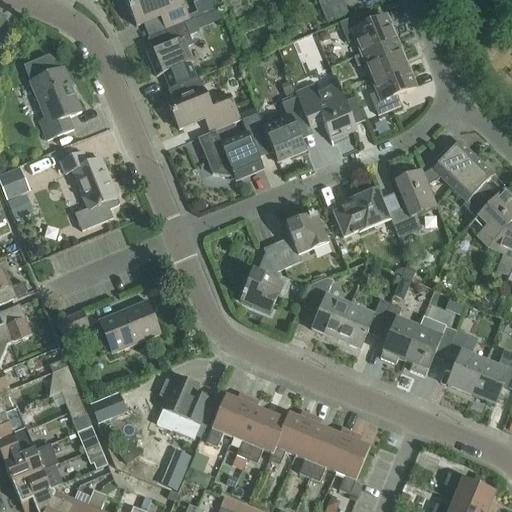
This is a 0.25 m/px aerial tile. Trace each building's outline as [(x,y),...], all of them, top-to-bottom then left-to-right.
[(148,39),(183,25),(189,22),(187,17),(179,0),(169,0),(165,1),(164,0),(123,0),(135,28),(142,26),(148,39)] [(201,12),(187,17),(189,22),(193,21),(216,11),(211,0),(204,0),(197,3),(201,12)] [(322,0),(317,2),(325,23),(347,14),(341,0),(322,0)] [(361,56),(394,42),(384,18),(366,26),(362,15),(339,25),(347,45),(355,41),(361,56)] [(208,16),(194,21),(199,32),(212,26),(208,16)] [(169,91),(195,81),(189,65),(192,64),(185,49),(192,46),(183,25),(148,39),(146,40),(152,53),(146,55),(156,79),(163,76),(169,91)] [(481,59),(491,51),(475,30),(465,38),(481,59)] [(361,56),(353,59),(357,69),(365,65),(371,80),(404,66),(394,42),(361,56)] [(24,68),(30,83),(29,84),(44,121),(38,123),(46,143),(73,132),(68,120),(81,114),(62,70),(61,70),(48,58),(24,68)] [(404,66),(371,80),(377,94),(369,98),(377,118),(400,108),(396,98),(414,90),(404,66)] [(210,135),(239,123),(228,97),(208,105),(198,79),(195,81),(169,91),(168,92),(172,102),(167,104),(178,132),(204,121),(210,135)] [(294,95),(289,83),(280,87),(285,99),(294,95)] [(294,95),(296,99),(307,126),(320,120),(330,143),(355,132),(353,127),(343,104),(337,88),(317,96),(314,87),(294,95)] [(307,126),(296,99),(281,106),(286,119),(263,129),(268,142),(267,143),(277,165),(305,153),(295,131),(307,126)] [(354,100),(343,104),(353,127),(364,123),(354,100)] [(263,129),(257,116),(239,123),(210,135),(197,141),(212,177),(231,179),(233,178),(234,182),(262,171),(253,149),(267,143),(268,142),(263,129)] [(449,188),(476,161),(459,144),(451,153),(447,149),(434,162),(438,166),(433,171),(432,170),(422,175),(427,187),(435,184),(440,179),(449,188)] [(13,158),(16,167),(34,160),(30,151),(13,158)] [(119,209),(115,201),(117,200),(100,161),(87,167),(83,155),(60,165),(65,177),(72,174),(87,210),(73,216),(81,235),(112,222),(108,213),(119,209)] [(493,177),(476,161),(449,188),(465,204),(462,207),(475,220),(477,218),(497,198),(485,186),(493,177)] [(24,195),(29,193),(19,171),(0,178),(0,186),(6,202),(24,195)] [(397,194),(381,201),(388,217),(390,223),(397,241),(420,232),(414,218),(436,209),(427,187),(422,175),(420,171),(393,184),(397,194)] [(358,236),(390,223),(388,217),(381,201),(377,191),(345,204),(347,208),(332,215),(343,241),(358,235),(358,236)] [(501,289),(511,264),(511,201),(502,192),(497,198),(477,218),(487,228),(477,238),(488,249),(503,255),(495,274),(499,276),(495,287),(501,289)] [(290,240),(273,247),(284,272),(301,264),(298,257),(327,245),(315,215),(285,228),(290,240)] [(7,227),(0,230),(0,239),(10,235),(7,227)] [(284,272),(273,247),(263,251),(264,255),(256,275),(252,273),(239,303),(269,316),(282,286),(273,282),(276,275),(284,272)] [(405,268),(400,279),(410,283),(415,273),(405,268)] [(0,309),(29,298),(23,284),(11,289),(4,273),(0,274),(0,309)] [(400,279),(397,289),(403,291),(408,289),(410,283),(400,279)] [(335,342),(349,309),(325,299),(332,284),(326,281),(310,287),(304,303),(320,310),(311,332),(335,342)] [(373,319),(349,309),(335,342),(359,352),(368,329),(378,333),(379,331),(389,306),(379,302),(373,319)] [(159,337),(145,304),(99,323),(112,356),(159,337)] [(389,306),(379,331),(389,335),(379,360),(395,367),(397,361),(405,364),(418,330),(396,321),(400,311),(389,306)] [(0,330),(3,329),(11,348),(31,339),(19,309),(0,316),(0,330)] [(55,324),(62,341),(88,330),(81,314),(55,324)] [(445,359),(456,334),(436,326),(432,336),(418,330),(405,364),(412,367),(409,373),(425,379),(435,354),(445,359)] [(0,373),(0,372),(0,366),(7,349),(11,348),(3,329),(0,330),(0,373)] [(446,388),(470,398),(484,365),(470,359),(477,342),(456,333),(456,334),(445,359),(445,360),(456,365),(446,388)] [(484,365),(470,398),(494,408),(502,389),(511,393),(511,366),(511,365),(511,355),(503,352),(496,370),(484,365)] [(63,362),(49,368),(52,375),(66,369),(63,362)] [(66,369),(52,375),(55,382),(69,376),(66,369)] [(0,396),(9,393),(0,373),(0,396)] [(210,402),(198,397),(197,399),(194,397),(197,389),(176,379),(156,427),(193,443),(210,402)] [(0,420),(17,413),(9,393),(0,396),(0,420)] [(232,440),(248,400),(243,398),(236,401),(236,403),(225,398),(205,445),(216,450),(222,436),(232,440)] [(236,458),(246,462),(266,415),(256,411),(256,409),(253,402),(248,400),(232,440),(242,444),(236,458)] [(80,402),(65,408),(68,415),(83,409),(80,402)] [(68,415),(71,422),(86,416),(83,409),(68,415)] [(0,443),(25,433),(17,413),(0,420),(0,443)] [(272,457),(288,417),(283,415),(276,418),(275,419),(266,415),(246,462),(256,466),(262,453),(271,457),(272,457)] [(294,458),(311,419),(306,417),(299,419),(298,421),(288,417),(272,457),(271,457),(268,464),(279,468),(285,454),(294,458)] [(298,476),(309,480),(328,434),(318,429),(319,428),(316,421),(311,419),(294,458),(304,463),(298,476)] [(0,457),(3,466),(33,453),(25,433),(0,443),(0,457)] [(328,434),(309,480),(319,485),(325,471),(334,475),(351,435),(346,433),(339,436),(338,438),(328,434)] [(351,435),(334,475),(344,479),(338,493),(349,497),(369,450),(358,446),(359,444),(356,437),(351,435)] [(81,448),(84,455),(99,449),(96,441),(81,448)] [(205,445),(202,454),(213,459),(216,450),(205,445)] [(12,485),(42,473),(56,467),(48,447),(33,453),(3,466),(12,485)] [(99,449),(84,455),(87,462),(102,456),(99,449)] [(231,465),(234,452),(221,449),(218,462),(231,465)] [(49,492),(42,473),(12,485),(20,505),(50,493),(49,492)] [(453,502),(476,511),(494,511),(492,507),(490,506),(495,495),(448,476),(443,487),(457,493),(453,502)] [(234,490),(237,481),(229,478),(225,486),(234,490)] [(69,511),(73,502),(50,493),(20,505),(22,511),(33,511),(35,511),(69,511)] [(92,511),(99,496),(93,493),(86,508),(73,502),(69,511),(92,511)] [(99,496),(92,511),(100,511),(106,499),(99,496)] [(335,511),(338,507),(336,502),(330,499),(324,511),(335,511)] [(144,500),(139,511),(147,511),(151,503),(144,500)] [(226,511),(242,511),(244,508),(224,500),(220,509),(226,511)] [(432,511),(476,511),(453,502),(448,511),(435,507),(432,511)]
